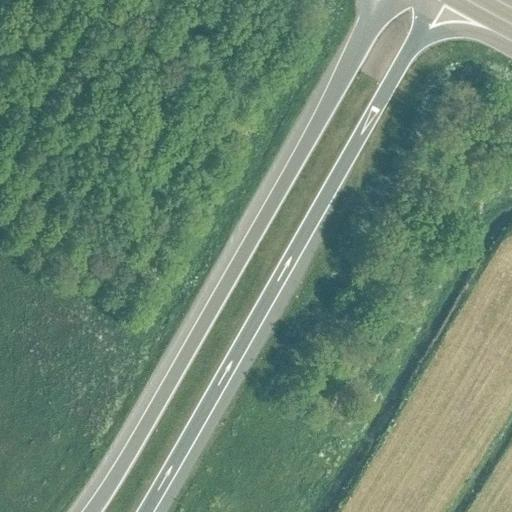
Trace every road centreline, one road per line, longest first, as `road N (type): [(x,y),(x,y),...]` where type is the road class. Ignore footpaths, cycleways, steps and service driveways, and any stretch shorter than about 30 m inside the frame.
road 1 (motorway): [(145,511),(436,0)]
road 2 (motorway): [(387,0),(96,511)]
